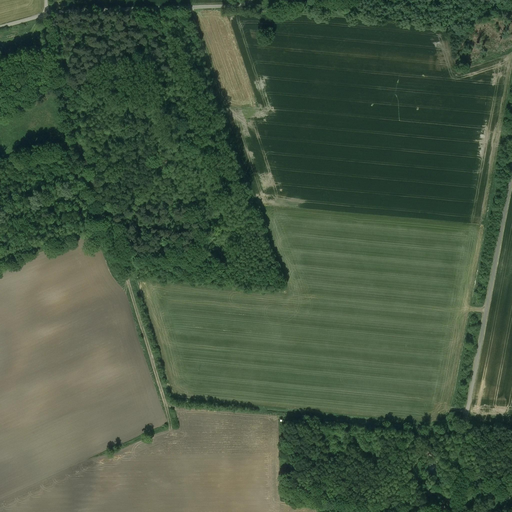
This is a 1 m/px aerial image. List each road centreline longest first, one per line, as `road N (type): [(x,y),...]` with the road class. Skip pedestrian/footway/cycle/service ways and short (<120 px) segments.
road 1 (track): [(47,11),(91,188),(111,226),(171,417)]
road 2 (unclassified): [(438,511),(457,469),(511,177)]
road 3 (unclassified): [(47,11),(252,0)]
